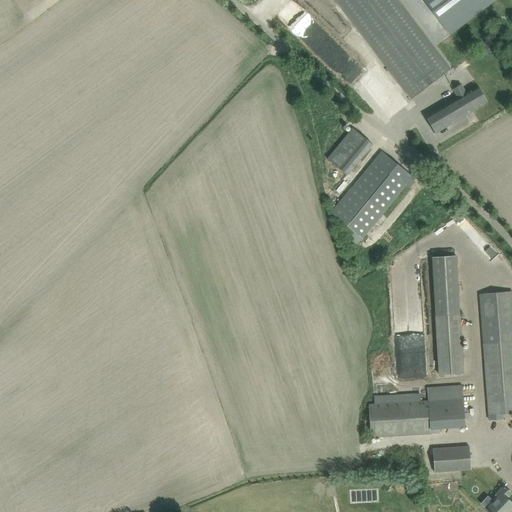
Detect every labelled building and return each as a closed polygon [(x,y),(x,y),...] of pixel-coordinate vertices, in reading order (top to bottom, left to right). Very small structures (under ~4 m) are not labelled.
[(335,0),(411,99),(451,68),(398,0),(335,0)] [(424,0),(449,33),(491,0),(424,0)] [(435,133),(444,128),(473,110),(487,101),(478,85),(465,93),(461,86),(459,87),(454,90),(458,96),(425,116),(435,133)] [(327,159),(347,175),(372,144),(353,128),(327,159)] [(412,178),(413,177),(382,151),(332,212),(363,238),(378,219),(406,185),(409,188),(415,181),(412,178)] [(464,373),(460,314),(457,255),(432,257),(435,315),(439,374),(464,373)] [(511,291),(503,292),(480,294),(489,414),(489,419),(504,419),(503,413),(511,412),(511,291)] [(440,428),(466,427),(463,385),(427,388),(428,401),(397,403),(397,394),(374,396),(375,404),(369,405),(371,437),(440,433),(440,428)] [(459,457),(470,456),(469,446),(432,449),(434,473),(460,471),(459,457)] [(504,486),(498,493),(501,495),(491,506),(484,500),(481,504),(487,509),(489,511),(505,511),(511,505),(511,502),(507,498),(511,493),(504,486)]
